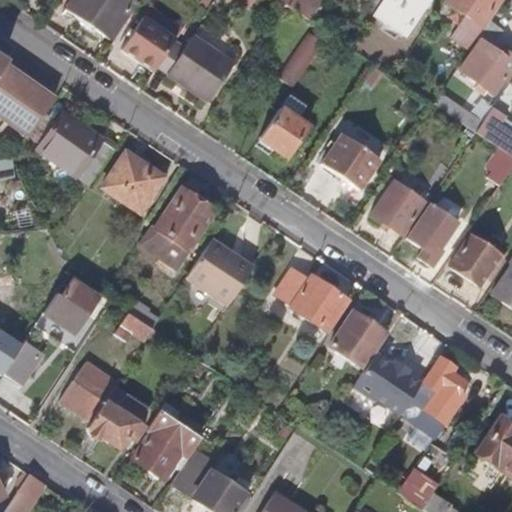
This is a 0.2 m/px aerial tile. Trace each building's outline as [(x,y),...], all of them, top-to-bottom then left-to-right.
[(65,0),(57,13),(64,18),(76,0),(65,0)] [(100,0),(76,0),(64,18),(101,43),(121,14),(100,0)] [(235,22),(250,0),(228,0),(220,12),(235,22)] [(292,0),(290,2),(306,14),(315,0),(292,0)] [(424,0),(378,0),(375,5),(368,15),(400,37),(424,0)] [(448,35),(466,47),(482,24),(480,23),(495,0),(445,0),(464,13),(448,35)] [(119,49),(150,71),(171,39),(140,17),(119,49)] [(458,67),(474,77),(484,64),(500,74),(511,59),(493,47),(491,51),(487,47),(496,33),(485,25),(458,67)] [(281,76),(295,84),(322,42),(309,33),(281,76)] [(202,101),(227,65),(187,37),(162,74),(202,101)] [(0,68),(0,100),(36,124),(51,102),(0,68)] [(475,123),(434,95),(427,106),(468,133),(475,123)] [(253,136),(267,145),(279,153),(300,123),(274,105),(253,136)] [(475,123),(468,133),(510,161),(511,158),(511,132),(507,141),(491,131),(497,121),(483,111),(475,123)] [(30,150),(85,187),(112,147),(96,136),(93,140),(55,114),(30,150)] [(374,160),(337,135),(317,163),(354,190),(374,160)] [(267,145),(253,136),(248,143),(262,152),(267,145)] [(101,190),(138,214),(161,180),(125,155),(101,190)] [(0,188),(12,189),(13,165),(11,161),(0,164),(0,188)] [(370,213),(398,232),(419,200),(392,181),(370,213)] [(151,228),(147,225),(135,242),(171,267),(208,213),(176,191),(151,228)] [(455,218),(429,200),(405,236),(418,245),(411,255),(427,265),(437,252),(434,249),(455,218)] [(468,233),(447,265),(474,283),(494,252),(468,233)] [(180,276),(223,304),(246,269),(223,255),(225,252),(205,239),(180,276)] [(511,248),(505,258),(510,261),(490,293),(511,307),(511,248)] [(247,279),(280,301),(300,271),(267,249),(247,279)] [(58,305),(51,300),(39,319),(71,339),(99,296),(85,286),(82,291),(71,284),(58,305)] [(318,338),(339,306),(305,284),(304,285),(303,285),(283,315),(318,338)] [(133,301),(125,313),(131,317),(147,327),(152,319),(143,312),(145,309),(133,301)] [(321,337),(329,343),(328,345),(361,367),(371,353),(385,333),(351,311),(348,315),(340,309),(321,337)] [(141,336),(147,327),(131,317),(125,326),(141,336)] [(3,373),(21,385),(41,355),(23,343),(3,373)] [(371,353),(361,367),(348,386),(393,416),(416,383),(405,375),(407,371),(391,361),(389,364),(371,353)] [(413,391),(424,399),(429,403),(425,409),(445,423),(462,397),(457,392),(463,383),(446,371),(450,366),(437,356),(419,382),(413,391)] [(113,381),(87,363),(60,404),(86,421),(99,403),(97,402),(98,401),(100,401),(113,381)] [(419,406),(425,409),(429,403),(424,399),(419,406)] [(131,422),(100,401),(98,401),(97,402),(99,403),(86,421),(83,427),(114,447),(131,422)] [(511,466),(511,413),(503,408),(479,445),(511,466)] [(196,438),(154,410),(142,428),(146,431),(128,459),(157,480),(168,464),(175,469),(184,457),(196,438)] [(0,488),(6,492),(21,471),(0,456),(0,488)] [(225,511),(239,492),(184,457),(175,469),(165,485),(205,511),(225,511)] [(10,511),(33,479),(21,471),(6,492),(0,501),(0,511),(1,511),(10,511)] [(419,473),(403,497),(418,507),(428,491),(434,483),(419,473)] [(33,479),(10,511),(17,511),(37,482),(33,479)] [(304,511),(271,490),(256,511),(304,511)] [(444,511),(449,505),(428,491),(418,507),(425,511),(444,511)]
